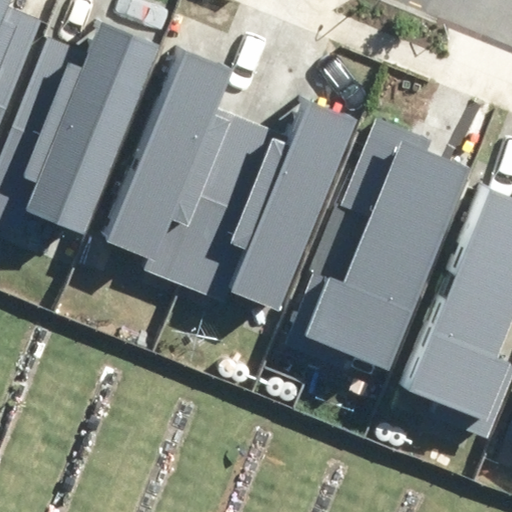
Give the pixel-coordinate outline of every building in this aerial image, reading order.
[(0,0),(0,95),(35,13),(2,0),(0,0)] [(90,51),(52,35),(0,159),(0,208),(20,217),(28,198),(75,218),(154,32),(106,12),(90,51)] [(229,57),(181,37),(103,223),(150,243),(142,262),(180,278),(250,111),(213,96),(229,57)] [(287,127),(250,111),(180,278),(218,293),(226,274),(273,294),(351,108),(304,88),(287,127)] [(398,182),(361,166),(290,332),(328,348),(336,329),(384,349),(462,163),(414,143),(398,182)] [(492,407),(491,407),(511,357),(511,190),(486,179),(405,371),(441,386),(435,403),(485,424),(492,407)]
